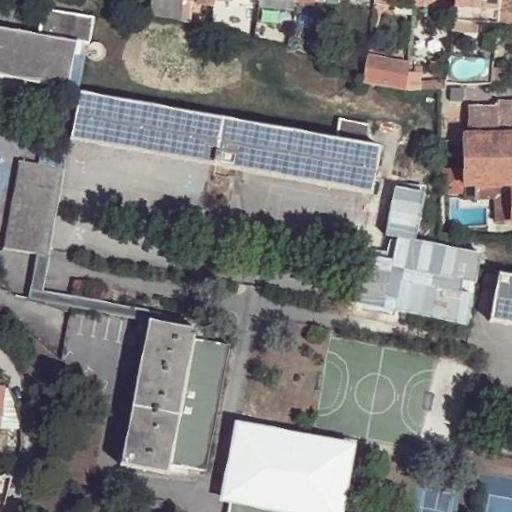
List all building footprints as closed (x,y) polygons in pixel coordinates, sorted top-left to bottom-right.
[(151,0),(151,10),(181,19),(181,17),(183,0),(151,0)] [(191,0),(183,0),(181,17),(189,18),(191,0)] [(294,0),(260,0),(260,7),(293,11),(294,0)] [(455,0),(455,5),(478,7),(500,10),(500,0),(455,0)] [(511,0),(500,0),(500,10),(499,12),(511,13),(511,0)] [(478,7),(455,5),(454,20),(477,22),(478,7)] [(0,77),(68,89),(77,41),(87,43),(89,43),(93,18),(42,7),(38,35),(0,28),(0,77)] [(500,10),(478,7),(477,22),(498,24),(498,22),(499,12),(500,10)] [(511,13),(499,12),(498,22),(511,23),(511,13)] [(212,13),(210,26),(242,35),(245,20),(212,13)] [(477,22),(454,20),(452,32),(475,34),(477,22)] [(63,169),(69,138),(79,90),(79,86),(87,43),(77,41),(68,89),(62,120),(53,167),(63,169)] [(367,55),(364,80),(405,90),(408,63),(367,55)] [(500,63),(494,63),(492,84),(506,84),(507,69),(500,68),(500,63)] [(0,108),(62,120),(68,89),(0,77),(0,108)] [(216,165),(244,170),(252,122),(83,91),(79,90),(69,138),(216,165)] [(511,102),(493,102),(493,108),(493,135),(470,135),(465,135),(466,169),(466,192),(466,197),(511,197),(511,102)] [(470,108),(470,135),(493,135),(493,108),(470,108)] [(336,137),(351,140),(367,143),(371,125),(341,119),(336,137)] [(342,188),(351,140),(336,137),(252,122),(244,170),(342,188)] [(367,143),(351,140),(342,188),(373,194),(382,145),(367,143)] [(48,249),(63,169),(53,167),(19,159),(2,247),(35,253),(46,255),(48,249)] [(466,192),(466,169),(446,169),(447,193),(466,192)] [(40,290),(46,255),(35,253),(26,298),(40,290)] [(490,321),(511,324),(511,275),(499,273),(490,321)] [(162,313),(40,290),(26,298),(147,321),(148,320),(160,322),(162,313)] [(196,329),(160,322),(148,320),(147,321),(120,464),(168,474),(170,464),(194,339),(196,329)] [(232,346),(194,339),(170,464),(208,471),(232,346)] [(0,427),(16,427),(14,404),(7,392),(2,391),(2,387),(0,387),(0,427)] [(243,432),(231,494),(325,511),(333,511),(345,451),(243,432)] [(130,494),(129,501),(162,508),(163,501),(130,494)] [(325,511),(231,494),(227,511),(325,511)]
